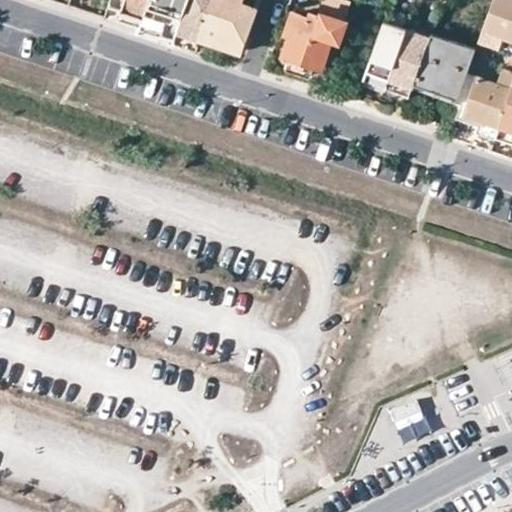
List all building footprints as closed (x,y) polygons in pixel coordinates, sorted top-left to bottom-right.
[(141,18),(147,0),(123,0),(120,10),(141,18)] [(157,35),(174,40),(174,39),(177,32),(177,30),(181,20),(181,17),(187,0),(147,0),(141,18),(138,27),(138,28),(157,35)] [(187,0),(181,17),(181,20),(241,40),(252,6),(239,2),(239,0),(187,0)] [(291,53),(286,67),(309,75),(314,61),(321,63),(328,43),(335,46),(351,0),(323,0),(320,12),(313,10),(312,12),(307,10),(305,16),(295,12),(288,31),(292,32),(285,51),(291,53)] [(511,0),(492,0),(483,28),(511,37),(511,0)] [(219,46),(237,52),(241,40),(181,20),(177,30),(177,32),(219,46)] [(407,28),(384,20),(366,71),(390,79),(407,28)] [(402,48),(408,29),(407,28),(390,79),(391,79),(402,48)] [(511,37),(483,28),(478,41),(511,52),(511,37)] [(415,79),(430,37),(408,29),(402,48),(391,79),(412,87),(414,81),(415,79)] [(430,37),(415,79),(437,86),(453,40),(431,33),(430,37)] [(453,40),(437,86),(459,95),(469,67),(476,48),(453,40)] [(390,79),(366,71),(362,83),(385,92),(390,79)] [(482,131),(496,136),(500,125),(500,124),(511,87),(511,81),(508,81),(507,84),(479,75),(466,112),(485,119),(482,131)] [(412,88),(412,87),(391,79),(387,92),(408,100),(412,88)] [(412,88),(434,95),(437,86),(415,79),(414,81),(412,87),(412,88)] [(434,95),(455,103),(459,95),(437,86),(434,95)] [(511,87),(500,124),(511,128),(511,87)] [(511,128),(500,124),(500,125),(496,136),(511,141),(511,128)] [(329,435),(317,441),(331,468),(342,462),(329,435)]
